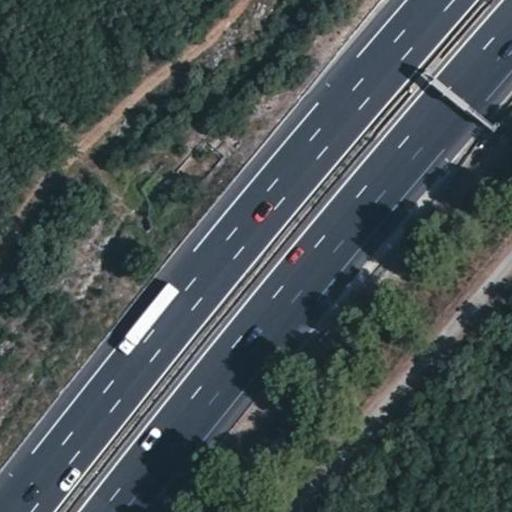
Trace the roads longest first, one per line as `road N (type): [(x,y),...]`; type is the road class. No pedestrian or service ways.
road 1 (motorway): [(444,0),(22,511)]
road 2 (motorway): [(116,511),(350,215),(511,33)]
road 3 (track): [(284,511),(511,247)]
road 4 (track): [(96,134),(247,0)]
road 5 (track): [(0,246),(24,205),(96,134)]
